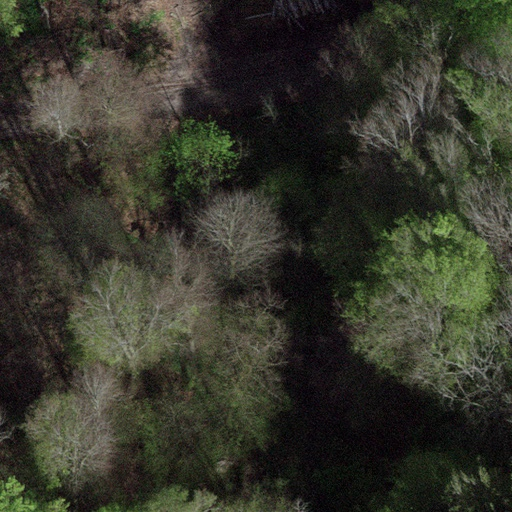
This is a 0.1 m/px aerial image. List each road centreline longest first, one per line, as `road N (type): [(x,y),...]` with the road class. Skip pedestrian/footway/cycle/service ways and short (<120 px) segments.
road 1 (track): [(0,182),(73,222),(172,312),(204,331),(246,340),(341,341),(383,331),(511,271)]
road 2 (track): [(0,116),(167,104),(360,67),(400,49),(450,0)]
